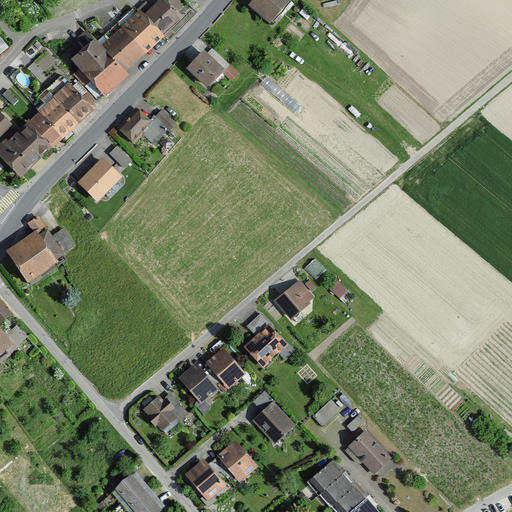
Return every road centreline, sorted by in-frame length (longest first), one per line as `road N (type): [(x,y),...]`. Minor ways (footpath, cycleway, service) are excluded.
road 1 (residential): [(111,417),(511,76)]
road 2 (tertiary): [(22,209),(215,8)]
road 3 (residential): [(0,288),(111,417)]
road 4 (residential): [(117,0),(34,31),(0,71)]
road 5 (residential): [(111,417),(191,511)]
